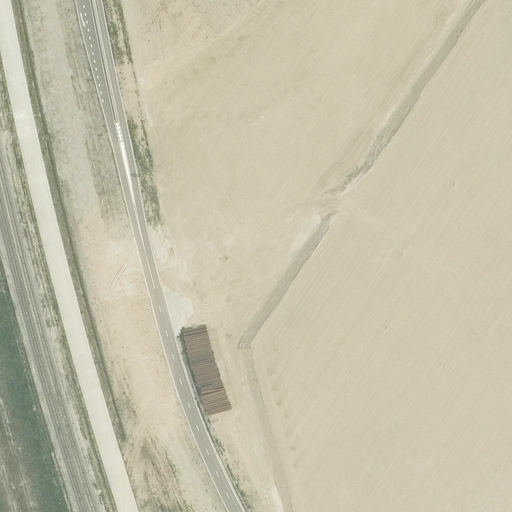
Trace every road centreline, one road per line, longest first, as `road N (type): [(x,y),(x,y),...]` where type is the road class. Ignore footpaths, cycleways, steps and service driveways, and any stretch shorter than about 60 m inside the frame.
road 1 (unclassified): [(36,0),(94,265),(167,511)]
road 2 (unclassified): [(237,511),(175,367),(133,195)]
road 3 (unclassified): [(86,0),(109,122),(133,195)]
road 4 (unclassified): [(133,195),(97,0)]
